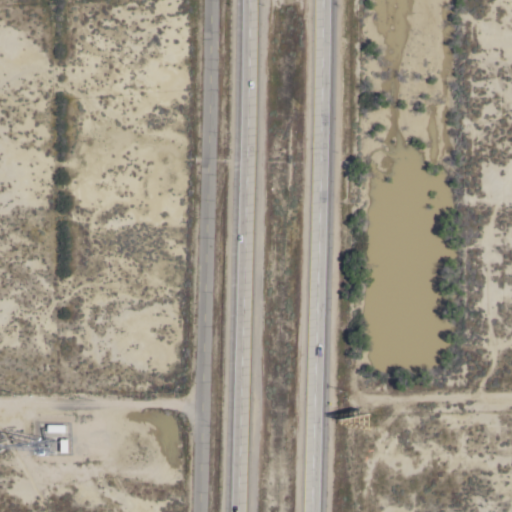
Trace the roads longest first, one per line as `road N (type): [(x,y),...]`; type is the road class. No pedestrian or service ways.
road 1 (residential): [(212,0),(199,511)]
road 2 (motorway): [(312,511),(323,0)]
road 3 (motorway): [(249,0),(238,511)]
road 4 (residential): [(0,407),(202,407)]
